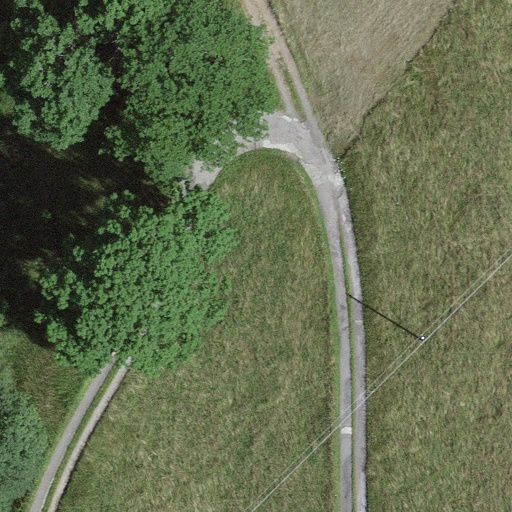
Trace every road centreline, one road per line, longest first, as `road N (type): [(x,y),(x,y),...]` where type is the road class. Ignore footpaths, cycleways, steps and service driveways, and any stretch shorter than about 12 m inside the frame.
road 1 (track): [(367,511),(345,225),(261,0)]
road 2 (track): [(298,103),(231,156),(194,208),(53,511)]
